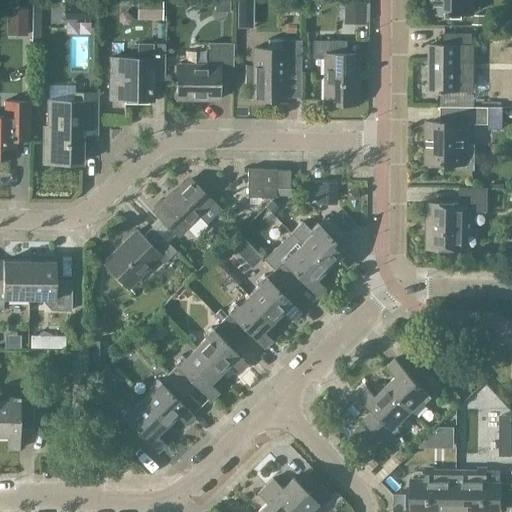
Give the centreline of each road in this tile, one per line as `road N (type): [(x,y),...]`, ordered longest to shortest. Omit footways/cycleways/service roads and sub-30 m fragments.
road 1 (residential): [(0,219),(71,219),(149,152),(177,139),(397,142)]
road 2 (residential): [(0,500),(167,499),(272,402)]
road 3 (residential): [(272,402),(395,286)]
road 4 (residential): [(365,511),(355,487),(272,402)]
road 5 (residential): [(395,286),(397,142)]
road 6 (residential): [(397,142),(398,0)]
